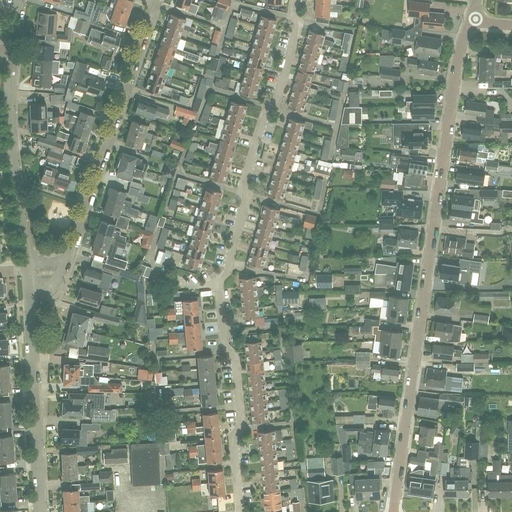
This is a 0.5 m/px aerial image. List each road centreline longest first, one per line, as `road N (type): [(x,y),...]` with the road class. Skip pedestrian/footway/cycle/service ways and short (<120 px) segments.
road 1 (residential): [(393,511),(456,63),(471,18)]
road 2 (residential): [(218,285),(245,203),(242,185),(297,27),(293,0)]
road 3 (residential): [(156,0),(63,261)]
road 4 (residential): [(240,511),(235,357),(224,344),(218,285)]
road 5 (residential): [(39,511),(26,285)]
road 6 (residential): [(25,265),(9,133),(12,56)]
